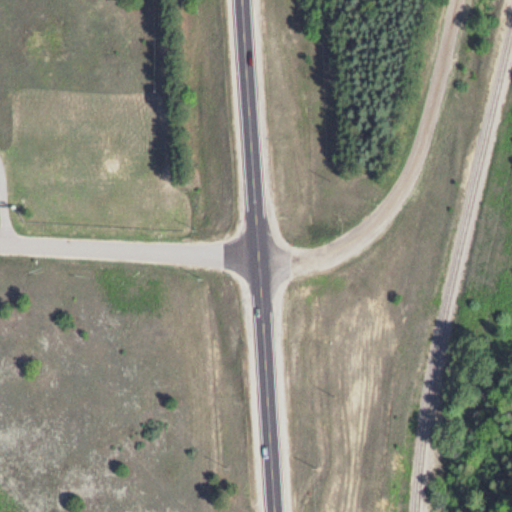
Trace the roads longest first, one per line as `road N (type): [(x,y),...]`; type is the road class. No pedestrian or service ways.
road 1 (primary): [(273,511),(242,0)]
road 2 (residential): [(458,0),(410,178),(380,218),(351,246),(304,264),(260,260)]
road 3 (residential): [(260,260),(0,241)]
